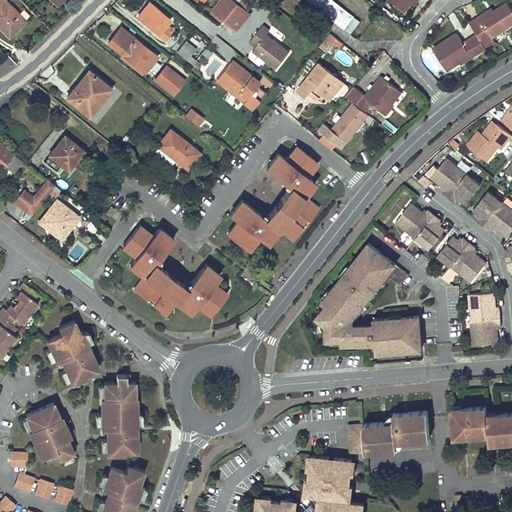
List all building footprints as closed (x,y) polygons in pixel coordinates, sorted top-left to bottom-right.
[(26,20),(6,0),(0,0),(0,26),(9,36),(26,20)] [(235,0),(219,0),(213,8),(237,29),(246,18),(235,8),(238,2),(235,0)] [(251,0),(241,0),(239,3),(251,9),(254,1),(251,0)] [(354,16),(334,0),(308,0),(344,28),(354,16)] [(391,0),(404,10),(411,2),(412,0),(391,0)] [(170,19),(149,2),(138,15),(152,27),(151,28),(164,38),(172,28),(166,24),(170,19)] [(235,8),(246,18),(250,13),(238,2),(235,8)] [(479,16),(469,21),(477,34),(483,43),(492,37),(511,24),(511,10),(507,3),(494,10),(481,19),(479,16)] [(492,8),(479,16),(481,19),(494,10),(492,8)] [(267,62),(275,68),(288,51),(267,33),(270,29),(264,24),(250,41),(255,47),(253,50),(259,55),(254,61),(263,68),(267,62)] [(110,44),(145,71),(157,56),(120,26),(115,33),(117,35),(110,44)] [(329,32),(322,42),(327,46),(335,37),(329,32)] [(117,35),(115,33),(108,42),(110,44),(117,35)] [(458,33),(433,48),(445,66),(451,62),(454,66),(460,62),(470,55),(472,58),(479,53),(470,39),(464,43),(458,33)] [(483,43),(477,34),(470,39),(479,53),(486,49),(483,43)] [(495,43),(492,37),(483,43),(486,49),(495,43)] [(196,48),(185,40),(177,50),(187,59),(191,55),(196,48)] [(187,59),(197,68),(201,63),(191,55),(187,59)] [(470,55),(460,62),(462,64),(472,58),(470,55)] [(252,75),(232,59),(230,61),(250,77),(252,75)] [(243,101),(252,108),(265,91),(258,85),(260,82),(252,75),(250,77),(230,61),(218,76),(238,93),(239,91),(246,97),(243,101)] [(451,62),(445,66),(447,70),(454,66),(451,62)] [(186,79),(167,63),(154,78),(173,94),(186,79)] [(344,82),(320,63),(298,90),(306,97),(310,93),(312,90),(313,88),(316,90),(317,88),(321,91),(319,93),(322,95),(325,97),(329,100),(344,82)] [(88,69),(74,87),(78,90),(92,73),(88,69)] [(74,87),(66,96),(89,115),(111,88),(92,73),(78,90),(74,87)] [(398,87),(382,74),(365,95),(354,85),(344,96),(352,102),(357,105),(364,97),(372,103),(384,113),(392,102),(395,99),(391,96),(398,87)] [(238,93),(218,76),(216,79),(243,101),(246,97),(239,91),(238,93)] [(398,87),(391,96),(395,99),(402,90),(398,87)] [(321,97),(312,90),(310,93),(319,100),(321,97)] [(365,112),(372,103),(364,97),(357,105),(365,112)] [(352,102),(331,129),(346,141),(354,130),(352,128),(360,118),(362,120),(367,114),(365,112),(357,105),(352,102)] [(392,102),(384,113),(386,114),(394,104),(392,102)] [(198,126),(205,118),(191,107),(185,115),(198,126)] [(511,113),(508,110),(503,116),(505,117),(501,122),(511,130),(511,113)] [(360,118),(352,128),(354,130),(362,120),(360,118)] [(492,122),(482,134),(485,137),(496,124),(492,122)] [(478,131),(468,144),(487,158),(496,146),(500,149),(510,135),(496,124),(485,137),(482,134),(478,131)] [(175,159),(187,168),(200,152),(171,128),(158,145),(159,146),(175,159)] [(340,148),(346,141),(331,129),(326,136),(340,148)] [(65,134),(49,153),(68,169),(83,150),(65,134)] [(0,162),(12,172),(22,160),(0,142),(0,162)] [(487,158),(468,144),(467,146),(485,161),(487,158)] [(175,159),(159,146),(155,150),(171,164),(175,159)] [(237,220),(227,233),(248,251),(259,238),(267,244),(279,230),(291,240),(317,209),(303,198),(315,184),(307,178),(318,164),(296,147),(286,160),(277,153),(265,168),(289,187),(264,218),(241,199),(229,214),(237,220)] [(477,185),(444,158),(429,178),(439,186),(442,188),(439,191),(451,201),(454,197),(456,199),(462,205),(477,185)] [(24,188),(14,200),(31,214),(49,192),(54,185),(47,179),(33,196),(24,188)] [(55,197),(61,190),(55,185),(54,185),(49,192),(55,197)] [(511,212),(486,193),(471,212),(477,217),(480,219),(478,222),(488,231),(491,228),(494,230),(505,240),(511,230),(511,212)] [(42,223),(58,236),(64,234),(78,217),(59,202),(42,223)] [(409,203),(393,223),(427,250),(442,230),(436,225),(433,223),(437,219),(424,210),(421,213),(419,211),(409,203)] [(116,209),(112,206),(106,213),(111,216),(116,209)] [(153,233),(140,223),(122,245),(135,256),(128,265),(143,278),(133,289),(164,315),(174,303),(188,314),(195,305),(208,315),(227,293),(214,283),(220,275),(206,263),(187,287),(155,261),(174,237),(159,225),(153,233)] [(451,237),(435,257),(469,283),(485,264),(474,255),(471,253),(474,250),(462,241),(460,244),(457,242),(451,237)] [(410,272),(369,241),(323,299),(326,302),(316,315),(325,323),(326,338),(340,337),(341,344),(376,341),(377,351),(408,349),(407,345),(423,343),(421,315),(374,318),(375,324),(375,326),(352,327),(348,324),(350,320),(382,281),(385,283),(392,275),(402,282),(410,272)] [(0,354),(1,355),(16,336),(11,332),(16,326),(13,324),(19,317),(24,321),(39,302),(34,298),(39,291),(24,278),(19,285),(21,288),(16,293),(18,295),(12,302),(11,301),(6,306),(3,305),(0,308),(0,312),(0,313),(0,312),(0,354)] [(471,294),(475,344),(500,342),(499,328),(499,325),(502,324),(502,310),(498,311),(497,307),(496,292),(471,294)] [(60,332),(46,338),(49,347),(54,357),(56,364),(65,360),(66,363),(62,364),(63,366),(67,377),(69,381),(83,375),(83,372),(95,367),(89,352),(85,354),(83,347),(87,346),(85,341),(81,332),(81,330),(78,331),(73,319),(57,325),(60,332)] [(85,330),(81,332),(85,341),(90,339),(87,330),(85,331),(85,330)] [(465,354),(465,345),(453,346),(454,355),(465,354)] [(44,350),(48,359),(54,357),(49,347),(45,348),(45,349),(44,350)] [(67,377),(63,366),(59,367),(59,368),(58,368),(62,379),(67,377)] [(117,382),(105,383),(105,397),(103,397),(103,412),(104,423),(104,432),(114,432),(114,435),(109,435),(109,436),(110,447),(110,451),(125,451),(125,449),(140,448),(140,432),(135,432),(134,426),(139,426),(139,422),(139,412),(138,397),(137,397),(136,381),(132,381),(131,375),(117,376),(117,382)] [(51,402),(25,417),(26,420),(32,430),(33,432),(30,434),(45,460),(49,457),(57,453),(59,456),(60,455),(62,459),(65,457),(75,452),(77,451),(69,436),(72,434),(65,422),(62,423),(56,426),(53,420),(59,416),(51,402)] [(487,405),(453,408),(455,435),(463,435),(490,433),(490,442),(493,441),(511,439),(511,411),(488,414),(487,405)] [(387,421),(364,423),(366,450),(397,448),(396,439),(405,439),(429,437),(428,410),(394,412),(394,421),(387,421)] [(56,426),(62,423),(59,416),(53,420),(56,426)] [(32,430),(26,420),(23,422),(24,423),(23,424),(27,432),(32,430)] [(363,451),(360,424),(346,424),(348,452),(363,451)] [(405,442),(405,439),(396,439),(397,448),(400,448),(405,442)] [(29,446),(14,446),(14,461),(28,462),(29,446)] [(75,452),(65,457),(67,462),(76,457),(76,456),(77,455),(75,452)] [(49,457),(52,463),(60,459),(59,456),(57,453),(49,457)] [(323,457),(307,456),(304,495),(318,496),(317,511),(359,511),(360,502),(343,500),(346,459),(329,458),(328,463),(323,462),(323,457)] [(128,470),(113,464),(110,473),(106,484),(103,494),(111,497),(111,499),(106,498),(106,499),(102,510),(101,511),(134,511),(137,503),(132,501),(134,496),(139,497),(141,493),(144,483),(145,482),(141,481),(145,468),(130,463),(128,470)] [(23,467),(18,481),(32,486),(37,473),(23,467)] [(105,472),(101,483),(106,484),(110,473),(106,471),(106,473),(105,472)] [(43,475),(38,488),(51,493),(56,480),(43,475)] [(62,482),(57,495),(70,500),(75,487),(62,482)] [(19,499),(6,492),(0,503),(0,504),(11,511),(19,499)] [(409,494),(397,495),(399,505),(410,504),(409,494)] [(98,508),(102,510),(106,499),(103,498),(102,499),(101,499),(98,508)] [(290,511),(283,504),(255,501),(254,511),(290,511)]
